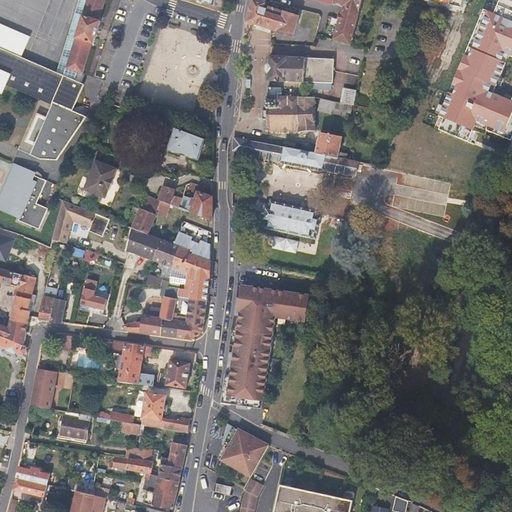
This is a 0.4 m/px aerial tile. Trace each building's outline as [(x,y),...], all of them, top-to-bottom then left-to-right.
[(0,90),(1,91),(4,84),(45,102),(52,105),(46,119),(39,116),(33,129),(28,141),(35,144),(30,155),(40,160),(57,161),(86,117),(72,111),(78,98),(84,85),(74,80),(77,72),(83,74),(92,44),(94,44),(97,33),(101,21),(99,21),(105,0),(79,0),(57,73),(21,57),(30,37),(0,23),(0,90)] [(272,7),(272,8),(268,7),(266,13),(266,12),(266,10),(264,10),(266,3),(266,0),(252,0),(252,3),(251,8),(250,8),(247,22),(262,26),(293,36),(299,17),(278,10),(280,4),(275,2),(274,7),(272,7)] [(314,0),(333,5),(343,7),(333,40),(351,45),(363,0),(314,0)] [(511,0),(499,0),(495,12),(511,19),(511,0)] [(511,19),(495,12),(483,7),(438,116),(444,119),(439,130),(469,143),(476,127),(511,141),(511,139),(511,100),(490,92),(494,84),(497,86),(509,56),(511,57),(511,19)] [(334,59),(270,57),(269,81),(312,82),(312,89),(332,90),(332,83),(333,83),(334,59)] [(417,80),(422,70),(415,67),(410,76),(417,80)] [(282,87),(269,87),(268,96),(278,96),(281,96),(282,93),(282,87)] [(353,105),(356,91),(351,90),(345,89),(342,103),(352,105),(353,105)] [(268,111),(267,111),(264,111),(263,111),(263,119),(263,120),(267,120),(268,124),(266,131),(269,132),(299,132),(316,131),(315,123),(315,97),(281,96),(278,96),(268,96),(268,98),(267,99),(267,106),(268,107),(268,111)] [(331,114),(331,113),(346,116),(347,112),(351,113),(352,105),(342,103),(321,98),(317,110),(331,114)] [(399,128),(401,123),(395,120),(391,128),(398,130),(399,128)] [(205,139),(175,128),(168,150),(199,160),(202,150),(205,139)] [(319,141),(316,153),(339,158),(347,159),(348,154),(339,152),(342,137),(321,132),(319,141)] [(250,140),(233,137),(233,151),(249,154),(248,155),(279,161),(279,163),(324,172),(325,171),(355,176),(356,173),(361,174),(363,163),(360,162),(359,162),(347,159),(339,158),(316,153),(283,147),(264,143),(250,140)] [(117,169),(96,161),(84,190),(106,198),(109,190),(110,190),(115,178),(114,177),(117,169)] [(35,172),(14,164),(0,195),(0,210),(20,219),(19,221),(39,229),(48,209),(37,204),(47,181),(34,175),(35,172)] [(170,205),(179,208),(181,203),(180,203),(172,201),(175,190),(169,188),(163,187),(159,200),(160,201),(168,204),(170,205)] [(212,208),(212,197),(211,197),(198,192),(195,200),(193,199),(190,206),(185,204),(185,205),(181,203),(179,208),(212,221),(212,208)] [(156,214),(160,201),(159,200),(146,195),(141,209),(156,215),(156,214)] [(63,201),(53,240),(58,241),(67,245),(73,220),(80,223),(79,224),(91,228),(89,232),(103,237),(110,220),(63,201)] [(168,204),(160,201),(156,214),(156,215),(165,217),(168,204)] [(317,233),(320,218),(315,217),(317,212),(271,202),(269,208),(265,206),(261,220),(267,222),(265,227),(265,228),(266,228),(310,238),(315,239),(317,233)] [(141,209),(140,209),(132,229),(148,235),(152,225),(156,215),(141,209)] [(148,235),(132,229),(127,251),(154,260),(164,264),(172,267),(180,247),(175,245),(162,240),(148,235)] [(211,262),(211,250),(197,244),(178,236),(175,245),(180,247),(190,250),(189,253),(211,262)] [(47,246),(25,237),(23,247),(36,252),(35,255),(44,258),(47,246)] [(67,245),(58,241),(57,245),(55,253),(66,255),(66,253),(68,245),(67,245)] [(68,245),(66,253),(73,255),(75,247),(68,245)] [(210,269),(211,262),(189,253),(190,250),(180,247),(172,267),(169,282),(168,287),(180,288),(177,298),(207,302),(208,296),(209,290),(210,277),(210,269)] [(86,251),(84,260),(89,262),(92,260),(94,254),(86,251)] [(172,267),(164,264),(160,279),(169,282),(172,267)] [(11,321),(9,328),(0,324),(0,282),(18,287),(15,296),(17,297),(20,288),(24,275),(0,268),(0,335),(24,346),(28,325),(11,321)] [(12,317),(11,321),(28,325),(29,317),(31,311),(31,312),(36,295),(32,294),(36,278),(24,275),(20,288),(17,297),(15,308),(12,307),(10,316),(12,317)] [(152,285),(168,287),(169,282),(160,279),(150,275),(147,285),(152,285)] [(98,282),(87,280),(85,288),(96,291),(98,282)] [(68,282),(66,294),(75,295),(78,284),(68,282)] [(168,287),(152,285),(150,291),(157,292),(156,295),(164,296),(177,298),(180,288),(168,287)] [(39,319),(51,320),(56,298),(57,289),(47,286),(39,319)] [(239,312),(240,312),(237,339),(231,376),(226,375),(223,393),(222,403),(262,409),(275,317),(305,322),(308,296),(242,287),(239,306),(239,312)] [(103,316),(105,310),(107,299),(108,297),(95,294),(96,291),(85,288),(81,305),(80,310),(103,316)] [(173,321),(177,298),(164,296),(161,311),(161,318),(150,316),(143,315),(142,315),(142,322),(140,333),(161,336),(164,320),(172,321),(173,321)] [(67,301),(56,298),(51,320),(63,322),(67,301)] [(207,302),(177,298),(173,321),(180,322),(204,324),(206,313),(207,302)] [(151,310),(150,316),(161,318),(161,311),(151,310)] [(164,320),(161,336),(177,339),(180,322),(173,321),(172,321),(164,320)] [(204,324),(180,322),(177,339),(191,341),(198,336),(203,332),(204,324)] [(58,334),(58,335),(56,349),(72,351),(74,336),(58,334)] [(28,348),(24,346),(0,335),(0,347),(5,349),(5,351),(16,356),(17,354),(26,358),(28,348)] [(146,346),(105,340),(103,351),(114,353),(113,356),(113,358),(113,360),(114,365),(118,369),(121,371),(119,381),(139,384),(141,373),(144,356),(146,346)] [(153,347),(146,346),(144,356),(151,357),(153,347)] [(190,364),(171,361),(166,385),(186,388),(188,376),(190,364)] [(57,372),(38,369),(31,406),(51,410),(57,372)] [(141,373),(139,384),(154,386),(155,375),(141,373)] [(122,414),(121,421),(141,425),(188,433),(190,420),(186,419),(181,418),(177,421),(163,418),(167,395),(166,395),(146,392),(145,402),(140,401),(137,403),(135,417),(122,414)] [(91,416),(65,412),(64,417),(61,435),(87,439),(91,416)] [(112,412),(111,420),(121,421),(122,414),(112,412)] [(121,421),(119,431),(139,435),(141,425),(121,421)] [(225,442),(218,458),(251,477),(269,446),(233,426),(225,442)] [(186,446),(187,441),(174,438),(173,443),(170,460),(169,465),(182,469),(185,457),(187,446),(186,446)] [(140,449),(128,447),(126,458),(137,460),(140,449)] [(140,449),(137,460),(150,462),(151,449),(140,448),(140,449)] [(126,458),(115,457),(113,467),(140,472),(144,473),(147,474),(146,476),(151,476),(152,474),(152,470),(154,462),(150,462),(137,460),(126,458)] [(181,475),(182,469),(169,465),(170,460),(162,458),(161,464),(162,464),(160,471),(159,476),(159,477),(180,481),(181,475)] [(20,467),(17,478),(48,485),(50,474),(41,472),(42,469),(32,467),(31,470),(20,467)] [(176,496),(180,481),(159,477),(159,476),(152,474),(151,476),(146,476),(144,484),(143,487),(142,490),(146,491),(155,493),(176,496)] [(48,485),(17,478),(14,490),(45,497),(48,485)] [(240,511),(254,511),(257,497),(263,486),(252,479),(245,491),(240,511)] [(77,483),(75,491),(77,491),(92,495),(93,487),(77,483)] [(230,495),(232,487),(217,484),(215,491),(230,495)] [(280,485),(274,511),(350,511),(353,501),(280,485)] [(94,487),(93,487),(92,495),(96,496),(106,499),(111,500),(113,492),(94,487)] [(92,495),(77,491),(71,511),(92,511),(96,496),(92,495)] [(155,493),(146,491),(144,503),(153,505),(152,506),(173,510),(174,503),(176,496),(155,493)] [(96,496),(92,511),(103,511),(104,510),(106,499),(96,496)] [(405,511),(407,499),(395,497),(393,509),(405,511)]
